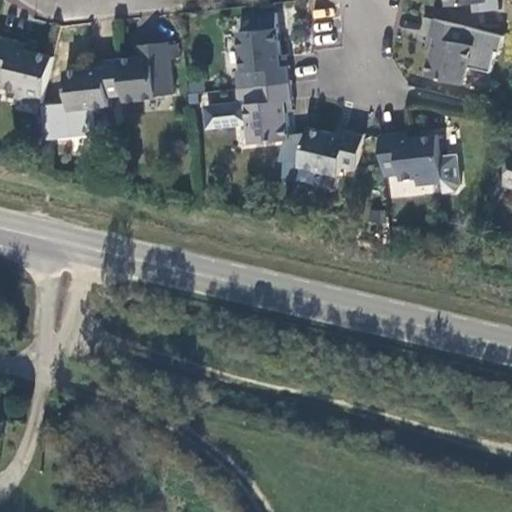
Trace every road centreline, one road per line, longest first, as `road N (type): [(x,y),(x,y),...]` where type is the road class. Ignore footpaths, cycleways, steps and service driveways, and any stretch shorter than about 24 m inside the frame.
road 1 (secondary): [(511,350),(0,226)]
road 2 (track): [(64,329),(511,453)]
road 3 (track): [(263,511),(232,464),(179,431),(47,376)]
road 4 (residential): [(55,0),(182,0)]
